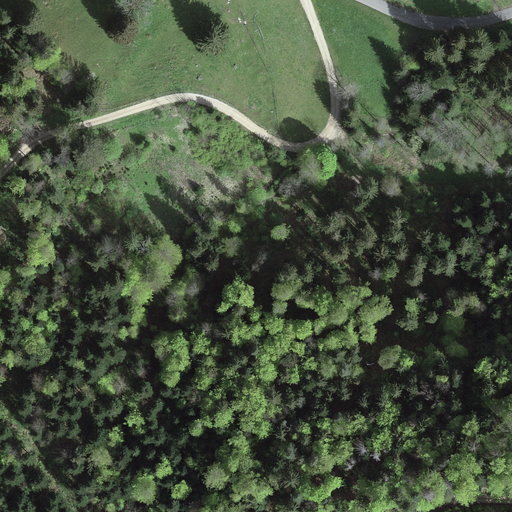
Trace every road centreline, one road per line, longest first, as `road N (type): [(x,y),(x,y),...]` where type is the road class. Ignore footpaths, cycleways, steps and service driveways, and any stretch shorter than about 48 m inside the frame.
road 1 (track): [(306,0),(332,72),(335,106),(315,139),(282,146),(188,96),(106,114)]
road 2 (tertiary): [(511,12),(428,22),(367,0)]
road 3 (track): [(0,172),(44,131),(106,114)]
